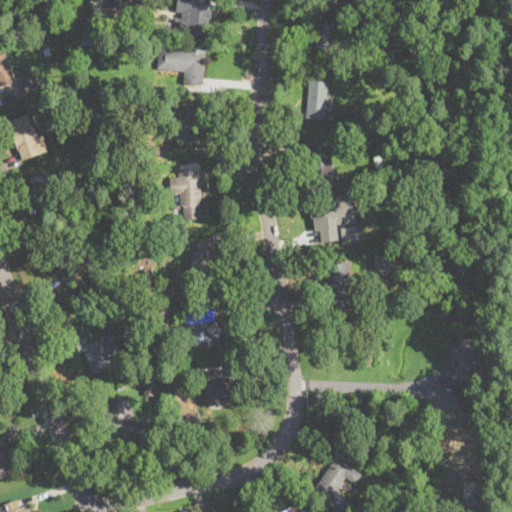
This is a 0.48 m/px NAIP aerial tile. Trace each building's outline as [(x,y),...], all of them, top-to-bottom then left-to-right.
[(89,0),(90,19),(104,19),(103,0),(89,0)] [(209,0),(207,34),(189,33),(190,12),(176,11),(177,0),(209,0)] [(134,22),(133,30),(124,30),(126,21),(134,22)] [(152,24),(150,32),(144,31),(145,23),(152,24)] [(334,54),(316,54),(316,40),(315,40),(315,24),(334,24),(334,54)] [(102,40),(101,47),(94,46),(95,39),(102,40)] [(51,53),(45,55),(43,48),(49,46),(51,53)] [(202,84),(183,82),(187,47),(206,50),(202,84)] [(11,68),(15,80),(1,86),(3,93),(0,94),(0,56),(8,53),(14,67),(11,68)] [(425,65),(416,66),(415,57),(424,56),(425,65)] [(27,92),(21,75),(34,70),(41,88),(27,92)] [(325,119),(307,117),(310,80),(328,82),(325,119)] [(82,96),(69,101),(65,90),(78,85),(82,96)] [(197,136),(194,135),(193,143),(173,140),(178,106),(198,110),(196,120),(199,121),(197,136)] [(28,115),(33,129),(37,128),(40,137),(44,136),(49,150),(24,159),(21,151),(19,151),(12,132),(14,131),(10,121),(28,115)] [(331,141),(335,174),(315,176),(313,163),(309,163),(308,152),(310,151),(309,143),(331,141)] [(161,147),(161,155),(149,155),(149,147),(161,147)] [(383,167),(376,168),(374,156),(382,155),(383,167)] [(41,213),(32,190),(35,189),(31,178),(48,172),(60,207),(41,213)] [(197,179),(201,179),(203,197),(201,197),(202,205),(200,205),(201,217),(186,219),(185,206),(182,206),(181,194),(172,195),(170,178),(180,177),(179,173),(196,172),(197,179)] [(103,198),(88,203),(85,196),(101,191),(103,198)] [(339,240),(322,243),(316,198),(333,196),(339,240)] [(133,224),(113,227),(110,212),(131,208),(133,224)] [(343,241),(358,239),(356,225),(341,227),(343,241)] [(216,277),(195,281),(191,252),(198,251),(197,241),(210,239),(216,277)] [(74,242),(78,253),(86,250),(92,267),(73,274),(75,282),(62,286),(59,278),(61,278),(58,269),(60,269),(57,259),(59,258),(56,249),(74,242)] [(392,256),(391,270),(375,269),(375,255),(392,256)] [(348,306),(337,308),(329,265),(348,261),(355,301),(347,303),(348,306)] [(154,275),(146,276),(145,269),(153,268),(154,275)] [(168,327),(154,329),(153,321),(147,322),(144,304),(164,300),(168,327)] [(226,339),(207,340),(207,348),(197,349),(196,342),(191,342),(190,333),(186,333),(184,313),(192,313),(191,309),(196,309),(196,307),(201,307),(201,306),(224,305),(226,339)] [(487,325),(486,335),(478,334),(480,324),(487,325)] [(86,336),(88,342),(103,337),(105,342),(115,338),(119,348),(110,351),(112,356),(110,357),(113,367),(93,374),(85,350),(79,352),(75,340),(86,336)] [(479,341),(474,379),(456,376),(458,368),(453,367),(454,360),(453,360),(455,347),(459,348),(461,338),(479,341)] [(170,341),(171,360),(159,361),(158,354),(154,354),(153,343),(170,341)] [(223,377),(230,377),(230,393),(224,393),(224,403),(206,404),(206,371),(223,370),(223,377)] [(155,385),(154,396),(145,395),(146,384),(155,385)] [(455,421),(454,425),(445,424),(444,430),(468,435),(465,453),(464,453),(461,470),(437,466),(438,457),(433,456),(439,422),(428,421),(431,404),(447,406),(445,420),(455,421)] [(148,423),(143,441),(134,438),(133,440),(124,438),(124,439),(114,436),(113,440),(105,437),(109,424),(102,422),(105,410),(148,423)] [(351,411),(349,423),(340,422),(341,410),(351,411)] [(197,424),(187,426),(185,414),(195,412),(197,424)] [(14,472),(0,477),(0,438),(8,435),(11,443),(4,446),(14,472)] [(362,474),(355,484),(346,477),(331,498),(316,488),(337,457),(362,474)] [(488,484),(487,511),(462,510),(463,493),(458,493),(458,481),(464,481),(464,484),(488,484)] [(30,498),(32,505),(28,506),(29,508),(30,508),(31,511),(0,511),(0,506),(17,500),(18,502),(30,498)] [(304,498),(314,511),(283,511),(291,507),(292,508),(304,498)]
